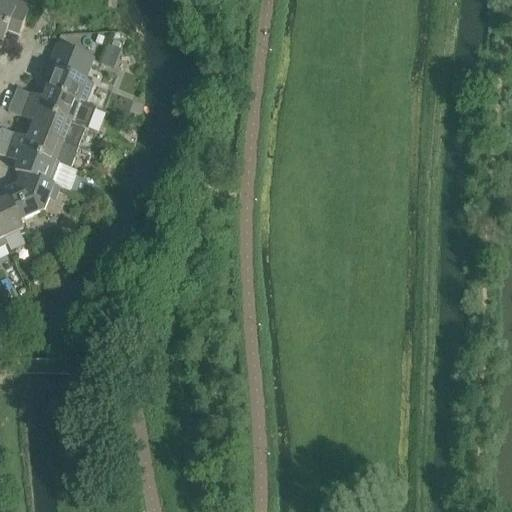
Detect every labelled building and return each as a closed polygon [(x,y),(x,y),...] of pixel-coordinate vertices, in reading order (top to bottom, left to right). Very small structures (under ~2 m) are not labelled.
[(0,6),(0,51),(1,51),(5,41),(17,45),(31,9),(8,1),(5,8),(0,6)] [(46,93),(85,107),(93,86),(85,83),(94,61),(57,47),(44,79),(50,82),(46,93)] [(85,107),(46,93),(43,101),(17,91),(12,103),(71,125),(71,126),(77,129),(85,107)] [(31,133),(63,146),(71,126),(71,125),(12,103),(8,114),(34,124),(31,133)] [(1,132),(0,134),(0,144),(56,166),(56,164),(62,167),(62,168),(71,172),(79,152),(63,146),(31,133),(27,142),(1,132)] [(56,166),(0,144),(0,157),(19,165),(15,174),(21,176),(54,189),(54,188),(62,168),(62,167),(56,164),(56,166)] [(60,190),(54,188),(54,189),(21,176),(17,187),(4,193),(8,200),(9,200),(19,224),(20,224),(43,214),(48,200),(55,202),(60,190)] [(23,232),(20,224),(19,224),(9,200),(8,200),(0,203),(0,236),(2,241),(4,240),(23,232)]
